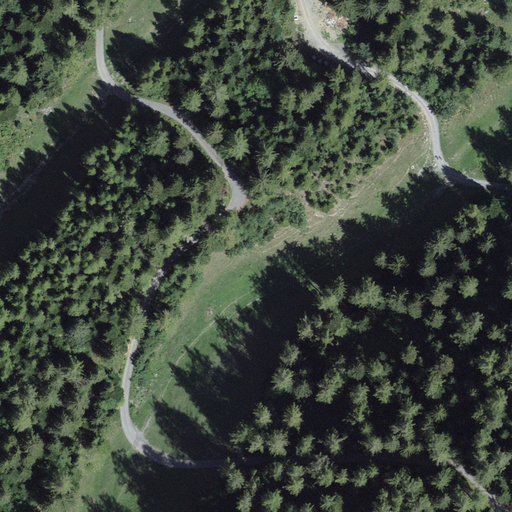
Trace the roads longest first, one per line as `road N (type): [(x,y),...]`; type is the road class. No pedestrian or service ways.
road 1 (track): [(499,511),(456,468),(401,460),(197,466),(157,460),(136,443),(125,423),(124,391),(151,290),(241,201),(186,124),(123,97),(105,80),(93,0)]
road 2 (track): [(511,185),(468,183),(442,172),(430,122),(414,97),(328,56),(300,0)]
